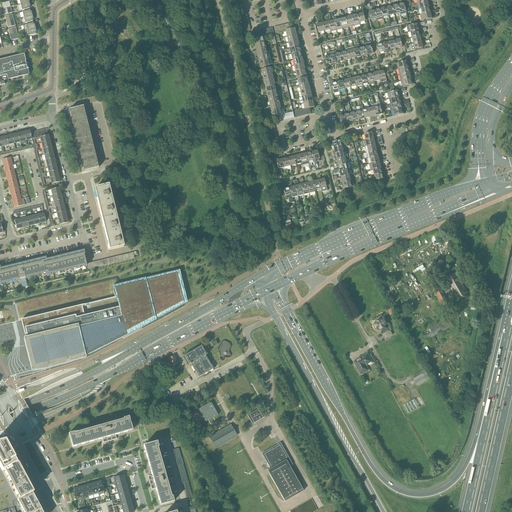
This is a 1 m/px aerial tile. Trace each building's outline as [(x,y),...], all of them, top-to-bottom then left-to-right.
[(419,9),(421,9),(429,7),(429,5),(428,1),(420,3),(418,3),(417,3),(419,9)] [(398,4),(400,13),(401,15),(407,13),(404,3),(398,4)] [(400,13),(398,4),(392,6),(394,14),(400,13)] [(429,7),(421,9),(422,14),(431,12),(430,11),(430,9),(432,8),(431,5),(429,5),(429,7)] [(383,17),(380,9),(375,10),(377,19),(377,21),(383,19),(383,17)] [(371,20),(377,19),(375,10),(369,12),(369,14),(371,20)] [(431,12),(422,14),(420,15),(422,21),(432,18),(431,14),(433,14),(432,11),(430,11),(431,12)] [(360,23),(366,21),(363,13),(357,14),(360,23)] [(352,16),(354,26),(360,25),(360,23),(357,14),(352,16)] [(346,17),(348,26),(348,28),(354,26),(352,16),(346,17)] [(340,19),(342,27),(343,29),(348,28),(348,26),(346,17),(340,19)] [(343,29),(342,27),(340,19),(336,20),(336,18),(333,18),(333,20),(334,20),(337,31),(343,29)] [(327,20),(327,22),(329,22),(331,30),(330,30),(331,32),(337,31),(334,20),(333,20),(330,21),(330,19),(327,20)] [(321,21),(321,23),(323,23),(325,31),(330,30),(331,30),(329,22),(327,22),(325,23),(324,20),(321,21)] [(319,33),(325,31),(323,23),(321,23),(319,24),(318,22),(315,23),(316,25),(317,25),(319,33)] [(24,31),(27,31),(35,28),(34,24),(33,25),(33,23),(23,25),(24,31)] [(408,32),(411,32),(419,30),(418,26),(422,25),(422,23),(406,27),(408,32)] [(290,30),(287,30),(286,31),(287,37),(297,34),(295,28),(290,30)] [(420,36),(420,34),(419,30),(411,32),(412,38),(420,36)] [(287,37),(289,43),(298,40),(297,34),(287,37)] [(422,34),(420,34),(420,36),(412,38),(413,44),(422,42),(421,40),(421,38),(423,37),(422,34)] [(265,42),(263,36),(262,36),(259,37),(254,38),(255,45),(265,42)] [(400,39),(394,40),(396,49),(402,47),(400,39)] [(300,46),(298,40),(289,43),(290,48),(300,46)] [(422,42),(413,44),(415,50),(423,48),(422,44),(424,43),(423,40),(421,40),(422,42)] [(255,45),(257,50),(266,48),(265,42),(255,45)] [(365,44),(365,45),(365,47),(367,55),(373,53),(371,42),(365,44)] [(300,46),(290,48),(292,54),(301,52),(302,51),(301,46),(300,46)] [(353,47),(354,50),(356,58),(362,56),(360,48),(359,46),(353,47)] [(268,54),(266,48),(257,50),(257,53),(257,56),(258,56),(268,54)] [(302,51),(301,52),(292,54),(293,60),(303,58),(304,57),(302,51)] [(0,84),(0,85),(5,84),(4,81),(8,80),(8,79),(29,74),(24,54),(23,54),(0,59),(0,84)] [(269,60),(268,54),(258,56),(259,59),(258,59),(259,62),(269,60)] [(260,68),(261,68),(271,66),(269,60),(259,62),(260,65),(259,65),(260,68)] [(400,69),(408,67),(407,61),(396,63),(398,69),(400,69)] [(306,69),(304,63),(294,66),(296,72),(306,69)] [(408,67),(400,69),(398,69),(400,75),(402,75),(401,75),(410,73),(410,71),(408,67)] [(263,76),(273,74),(271,68),(261,70),(263,76)] [(307,75),(306,69),(296,72),(297,77),(307,75)] [(377,70),(378,72),(380,80),(381,83),(387,81),(384,70),(380,71),(380,69),(377,70)] [(402,75),(400,75),(401,81),(403,81),(403,80),(411,78),(411,77),(410,75),(412,74),(412,71),(410,71),(410,73),(401,75),(402,75)] [(264,82),(274,79),(273,74),(263,76),(262,76),(264,82)] [(309,77),(298,80),(299,86),(309,83),(309,82),(310,82),(309,77)] [(347,77),(348,79),(349,79),(351,87),(357,86),(355,78),(351,79),(351,77),(347,77)] [(403,81),(401,81),(403,87),(413,84),(412,81),(414,80),(413,77),(411,77),(411,78),(403,80),(403,81)] [(349,79),(348,79),(345,80),(345,78),(341,79),(342,81),(343,81),(345,89),(351,87),(349,79)] [(266,88),(276,85),(274,79),(264,82),(266,88)] [(337,82),(339,90),(345,89),(343,81),(342,81),(339,81),(339,79),(336,80),(336,82),(337,82)] [(337,82),(336,82),(334,83),(333,81),(330,82),(331,84),(334,93),(340,92),(339,90),(337,82)] [(301,91),(310,89),(309,83),(299,86),(301,91)] [(267,93),(277,91),(277,90),(276,85),(266,88),(267,93)] [(301,91),(302,97),(312,95),(311,92),(312,91),(312,89),(310,89),(301,91)] [(398,92),(402,91),(403,92),(406,91),(405,89),(388,93),(389,99),(391,98),(399,96),(398,92)] [(277,91),(267,93),(269,99),(278,97),(281,96),(279,90),(277,91)] [(302,97),(304,103),(313,101),(312,95),(302,97)] [(278,97),(269,99),(270,105),(280,103),(282,102),(281,96),(278,97)] [(307,109),(309,108),(315,107),(313,101),(304,103),(305,109),(307,109)] [(401,102),(392,104),(394,110),(402,108),(402,107),(401,104),(403,104),(403,101),(400,101),(401,102)] [(280,103),(270,105),(272,111),(281,109),(280,103)] [(83,106),(69,109),(69,110),(70,109),(74,125),(87,121),(83,106)] [(380,106),(374,107),(376,116),(382,114),(380,106)] [(402,108),(394,110),(395,116),(404,114),(403,110),(405,110),(404,106),(402,107),(402,108)] [(273,117),(278,116),(281,115),(283,115),(281,109),(272,111),(273,117)] [(87,121),(74,125),(78,140),(90,137),(87,121)] [(90,137),(78,140),(82,155),(94,152),(90,137)] [(367,146),(375,144),(374,138),(366,140),(364,141),(365,147),(367,146)] [(344,146),(343,140),(341,140),(333,142),(334,146),(332,147),(333,150),(334,149),(334,148),(343,146),(344,146)] [(334,148),(334,149),(335,152),(333,152),(334,154),(334,156),(336,155),(336,154),(346,151),(344,146),(343,146),(334,148)] [(377,150),(369,152),(370,158),(378,156),(378,155),(377,150)] [(335,161),(337,161),(337,160),(345,158),(347,157),(346,151),(336,154),(336,155),(337,158),(335,158),(335,161)] [(94,152),(82,155),(85,171),(84,171),(89,170),(91,170),(91,169),(92,169),(98,168),(98,167),(94,152)] [(308,162),(306,153),(301,155),(303,163),(302,163),(303,166),(308,164),(309,164),(308,162)] [(380,154),(378,155),(378,156),(370,158),(372,164),(380,162),(380,160),(379,158),(381,157),(380,154)] [(2,160),(4,166),(12,163),(11,157),(2,160)] [(276,159),(277,160),(279,169),(285,167),(283,159),(282,159),(281,158),(276,159)] [(347,164),(347,163),(345,158),(337,160),(337,161),(338,164),(336,164),(337,167),(339,167),(339,166),(347,164)] [(371,170),(373,170),(381,168),(381,166),(380,164),(382,163),(382,160),(380,160),(380,162),(372,164),(369,164),(371,170)] [(5,172),(14,169),(12,163),(4,166),(5,172)] [(340,171),(348,169),(351,169),(350,169),(349,163),(347,163),(347,164),(339,166),(339,167),(339,169),(332,171),(333,173),(340,171)] [(124,169),(122,164),(116,165),(116,164),(115,164),(115,165),(114,166),(115,172),(124,169)] [(381,168),(373,170),(374,175),(383,173),(382,172),(382,169),(384,169),(383,166),(381,166),(381,168)] [(5,172),(7,178),(15,175),(14,169),(5,172)] [(352,175),(351,169),(348,169),(340,171),(341,177),(350,175),(352,175)] [(383,173),(374,175),(376,181),(384,179),(383,175),(385,175),(384,172),(382,172),(383,173)] [(17,181),(15,175),(7,178),(8,184),(17,181)] [(310,193),(316,192),(315,190),(313,182),(309,182),(310,182),(308,177),(306,178),(307,183),(309,191),(310,191),(310,192),(310,193)] [(304,194),(304,195),(310,193),(310,192),(310,191),(309,191),(307,183),(304,184),(302,179),(300,179),(301,184),(303,193),(304,193),(304,194)] [(319,180),(321,188),(327,187),(325,179),(319,180)] [(351,181),(343,183),(344,189),(355,186),(353,180),(351,181)] [(8,184),(10,190),(18,187),(17,181),(8,184)] [(298,194),(295,186),(292,187),(291,182),(288,182),(290,187),(292,195),(293,197),(292,197),(298,196),(298,195),(298,194)] [(290,187),(286,188),(285,183),(282,184),(286,199),(289,198),(290,203),(293,202),(292,197),(293,197),(292,195),(290,187)] [(295,184),(295,186),(298,194),(298,195),(298,196),(304,195),(304,194),(304,193),(303,193),(301,184),(298,185),(297,183),(295,184)] [(96,188),(94,189),(95,189),(99,204),(112,201),(108,186),(108,185),(105,186),(96,188)] [(11,196),(20,193),(18,187),(10,190),(11,196)] [(21,199),(20,193),(11,196),(12,201),(21,199)] [(21,199),(12,201),(14,207),(23,205),(21,199)] [(112,201),(99,204),(103,219),(116,216),(112,201)] [(116,216),(103,219),(107,235),(119,232),(116,216)] [(119,232),(107,235),(110,250),(109,250),(109,251),(124,247),(123,247),(119,232)] [(0,284),(46,273),(46,275),(87,265),(84,253),(44,263),(43,261),(19,267),(0,271),(0,284)] [(183,305),(174,271),(145,278),(113,285),(113,286),(114,286),(115,289),(113,290),(115,297),(21,320),(25,334),(27,334),(28,334),(28,335),(26,335),(27,337),(24,338),(32,372),(44,370),(53,368),(86,358),(85,357),(129,335),(156,321),(155,320),(183,305)] [(455,273),(445,279),(458,301),(468,295),(455,273)] [(27,286),(25,278),(19,280),(21,288),(27,286)] [(436,284),(431,287),(443,310),(449,306),(436,284)] [(469,305),(470,310),(476,310),(478,305),(474,302),(469,305)] [(447,316),(420,331),(425,340),(426,341),(438,334),(437,332),(441,330),(442,332),(450,327),(451,328),(454,327),(451,322),(447,316)] [(379,330),(384,339),(391,336),(389,331),(388,331),(387,329),(390,327),(388,323),(386,323),(383,317),(373,323),(374,325),(377,329),(378,331),(379,330)] [(191,364),(198,377),(213,369),(209,362),(210,362),(207,358),(206,358),(205,356),(207,355),(206,354),(201,346),(184,356),(189,364),(188,364),(189,365),(191,364)] [(367,364),(371,362),(367,354),(354,362),(361,374),(368,370),(366,366),(367,364)] [(169,363),(165,365),(168,369),(178,364),(173,356),(170,358),(170,359),(168,361),(169,363)] [(430,379),(425,369),(412,376),(418,386),(430,379)] [(244,374),(220,387),(232,408),(255,395),(244,374)] [(403,406),(408,414),(419,407),(415,399),(403,406)] [(218,415),(211,402),(199,409),(206,422),(218,415)] [(264,417),(260,408),(247,415),(252,424),(264,417)] [(124,421),(74,435),(74,434),(74,432),(69,434),(72,447),(103,438),(105,442),(116,439),(115,435),(132,430),(128,417),(123,419),(123,420),(124,420),(124,421)] [(230,426),(221,431),(210,437),(216,448),(236,436),(230,426)] [(143,446),(152,477),(149,478),(152,490),(156,489),(160,506),(174,502),(172,496),(170,497),(156,448),(158,447),(157,442),(143,446)] [(267,470),(269,474),(285,501),(304,491),(290,466),(293,465),(281,443),(262,454),(270,469),(267,470)] [(257,476),(240,445),(213,460),(231,491),(257,476)] [(0,511),(42,511),(32,491),(19,468),(16,462),(11,453),(0,456),(0,511)] [(115,483),(125,481),(123,475),(114,478),(115,483)] [(98,494),(99,495),(104,493),(101,482),(95,483),(98,494)] [(90,485),(93,495),(98,494),(95,483),(90,485)] [(93,495),(90,485),(85,486),(88,497),(93,495)] [(85,486),(80,488),(83,499),(89,498),(88,497),(85,486)] [(80,488),(74,489),(78,501),(83,499),(80,488)] [(276,511),(263,488),(237,503),(242,511),(276,511)]
